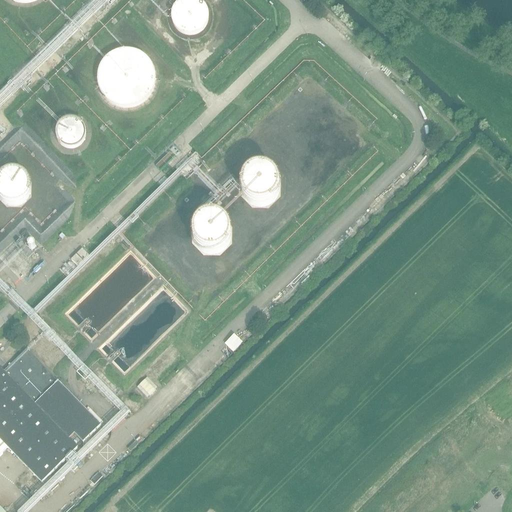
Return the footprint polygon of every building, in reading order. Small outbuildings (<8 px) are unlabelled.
[(207,20),(207,17),(207,13),(206,10),(205,7),(203,4),(200,2),(198,1),(196,0),(182,0),(180,1),(177,3),(175,6),(173,9),(172,13),(171,17),(172,21),(173,24),(174,27),(177,30),(180,32),(183,33),(187,35),(190,35),(194,34),(197,33),(200,31),(202,29),(204,27),(206,23),(207,20)] [(152,86),(153,80),(152,75),(151,69),(148,64),(145,60),(141,57),(136,54),(130,52),(125,51),(119,52),(115,53),(109,56),(104,59),(100,64),(98,68),(96,74),(95,80),(96,86),(97,91),(100,96),(103,100),(108,104),(113,107),(117,108),(123,109),(129,109),(134,107),(140,105),(145,101),(148,96),(151,91),(152,86)] [(83,135),(83,132),(83,129),(82,127),(81,124),(79,122),(77,120),(75,119),(73,118),(70,118),(67,118),(64,119),(61,120),(59,122),(57,124),(56,126),(55,129),(54,132),(55,134),(55,137),(56,139),(58,142),(60,144),(62,145),(64,146),(68,147),(71,147),(74,146),(77,145),(79,143),(81,140),(82,138),(83,135)] [(83,443),(101,425),(58,382),(57,382),(26,350),(3,372),(0,368),(0,451),(2,454),(8,448),(42,483),(77,448),(69,439),(74,434),(83,443)] [(115,397),(121,391),(98,368),(92,374),(115,397)]
